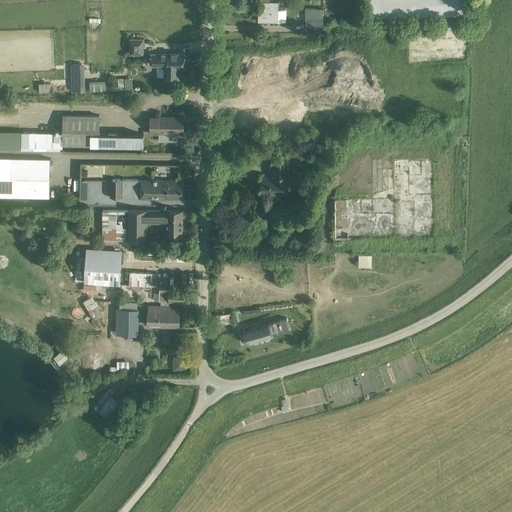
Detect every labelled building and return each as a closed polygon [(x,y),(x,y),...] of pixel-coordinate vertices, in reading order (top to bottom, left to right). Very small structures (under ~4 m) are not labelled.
[(468,11),(467,0),(371,0),(372,15),(468,11)] [(278,17),(278,6),(258,6),(258,17),(278,17)] [(322,18),(306,18),(306,30),(322,30),(322,18)] [(129,38),(129,55),(144,55),(144,38),(129,38)] [(150,66),(167,66),(167,67),(164,67),(163,78),(181,78),(181,68),(185,68),(186,53),(150,52),(150,66)] [(84,64),(71,64),(71,92),(85,91),(84,64)] [(106,80),(89,81),(90,91),(106,90),(106,80)] [(49,83),(39,83),(39,92),(49,92),(49,83)] [(62,146),(91,146),(91,149),(98,149),(98,146),(143,147),(143,134),(100,133),(100,115),(63,114),(62,132),(21,131),(21,147),(62,148),(62,146)] [(177,142),(178,134),(178,131),(184,131),(184,117),(151,117),(150,133),(159,134),(159,141),(177,142)] [(0,156),(0,196),(50,197),(51,158),(0,156)] [(404,239),(434,239),(433,159),(393,159),(394,192),(371,192),(371,198),(334,199),(335,208),(342,208),(342,209),(360,209),(360,222),(365,222),(365,230),(404,230),(404,239)] [(288,195),(288,178),(287,178),(287,163),(272,163),(272,178),(262,178),(261,194),(278,194),(278,195),(288,195)] [(110,197),(140,198),(182,198),(183,180),(110,179),(110,197)] [(182,236),(182,219),(184,218),(185,212),(182,212),(182,210),(102,210),(102,239),(129,240),(147,241),(147,223),(167,223),(167,235),(182,236)] [(77,227),(71,228),(73,238),(79,236),(77,227)] [(86,249),(84,283),(119,285),(121,251),(86,249)] [(372,267),(372,254),(359,254),(358,267),(372,267)] [(130,271),(129,285),(152,286),(160,286),(160,273),(130,271)] [(153,300),(168,301),(168,302),(185,302),(185,290),(169,289),(169,290),(159,289),(159,293),(154,292),(153,300)] [(170,308),(170,306),(149,306),(148,325),(179,326),(180,309),(170,308)] [(118,308),(118,334),(138,335),(139,309),(118,308)] [(101,309),(91,315),(94,320),(104,314),(101,309)] [(287,318),(242,331),(246,343),(287,318)] [(53,357),(59,364),(68,357),(62,349),(53,357)] [(173,356),(172,370),(187,371),(187,357),(173,356)] [(106,416),(118,402),(111,397),(100,411),(106,416)] [(283,410),(289,409),(286,399),(280,400),(283,410)]
